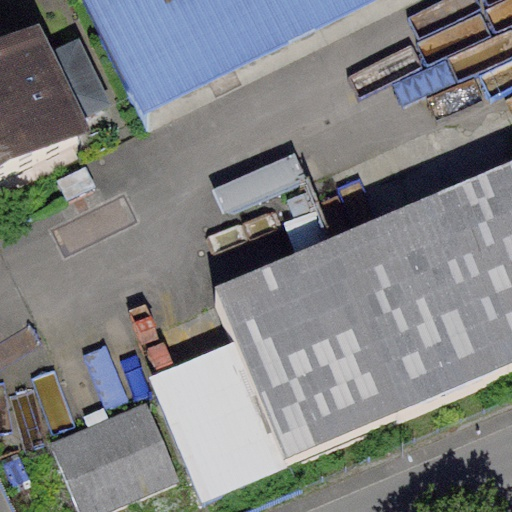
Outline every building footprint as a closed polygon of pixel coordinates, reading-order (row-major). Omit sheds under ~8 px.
[(81,0),(150,137),(428,0),(81,0)] [(0,190),(10,185),(9,183),(81,148),(73,133),(97,114),(73,68),(45,74),(37,59),(0,77),(0,190)] [(88,174),(60,188),(70,209),(98,195),(88,174)] [(511,185),(219,310),(288,476),(511,381),(511,185)] [(148,413),(55,454),(80,511),(126,511),(181,488),(148,413)]
